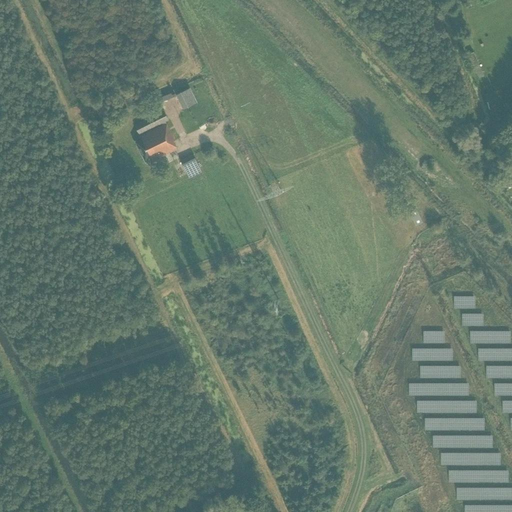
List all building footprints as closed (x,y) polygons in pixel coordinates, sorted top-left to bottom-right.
[(474,52),(469,55),(474,66),(479,64),(474,52)] [(479,65),(475,67),(480,78),(484,77),(479,65)] [(147,164),(177,148),(174,141),(175,140),(167,124),(165,121),(169,119),(164,110),(144,120),(149,129),(162,123),(163,125),(135,139),(147,164)] [(199,169),(193,154),(182,159),(189,174),(199,169)] [(417,209),(410,212),(416,226),(423,223),(417,209)]
